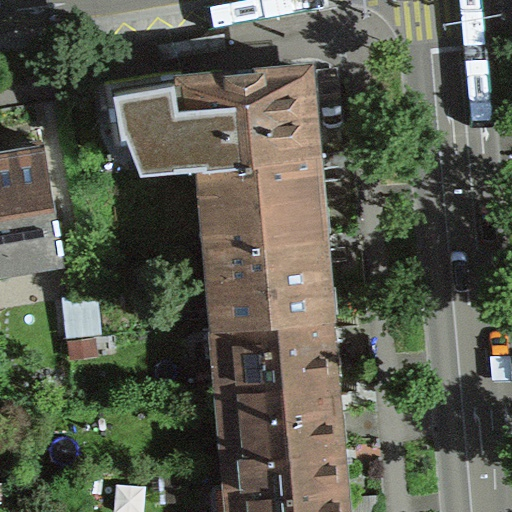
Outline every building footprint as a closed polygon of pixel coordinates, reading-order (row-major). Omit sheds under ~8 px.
[(310,111),(312,109),(311,83),(309,82),(308,81),(307,77),(296,67),(291,67),(289,65),(264,66),(263,68),(261,70),(243,72),(134,85),(138,125),(182,121),(185,154),(190,159),(191,163),(201,162),(313,152),(310,111)] [(0,149),(0,148),(0,263),(10,262),(8,249),(59,241),(42,142),(38,142),(37,140),(34,139),(32,136),(9,140),(9,143),(7,145),(6,148),(0,149)] [(220,242),(321,232),(323,231),(324,228),(326,227),(324,202),(322,202),(320,199),(318,198),(316,179),(313,152),(201,162),(203,192),(216,191),(220,242)] [(327,279),(325,278),(323,257),(321,232),(220,242),(208,243),(210,273),(223,272),(227,322),(328,314),(328,312),(330,310),(333,306),(332,282),(330,282),(328,281),(327,279)] [(333,345),(331,342),(329,329),(328,314),(227,322),(215,324),(221,389),(333,379),(334,375),(336,372),(338,371),(336,346),(333,345)] [(340,412),(337,408),(335,393),(333,379),(221,389),(226,455),(339,445),(340,441),(342,438),(344,436),(342,412),(340,412)] [(350,511),(348,490),(344,487),(341,463),(339,445),(226,455),(229,482),(220,483),(210,495),(211,511),(350,511)]
